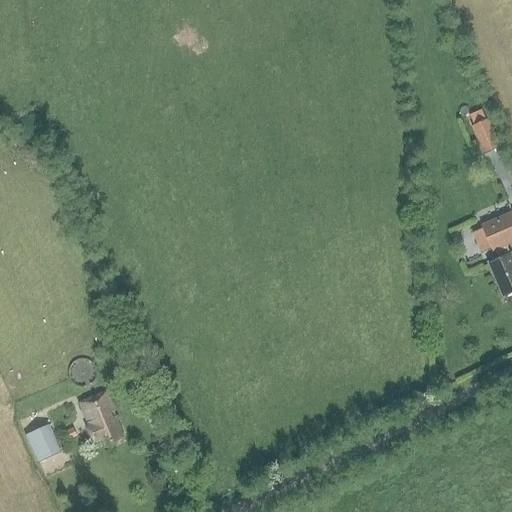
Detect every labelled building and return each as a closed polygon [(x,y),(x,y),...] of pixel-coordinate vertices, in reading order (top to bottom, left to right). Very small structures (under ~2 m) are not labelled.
[(471,127),(483,155),(500,147),(488,119),(471,127)] [(503,297),(511,293),(511,257),(510,254),(509,254),(505,244),(511,241),(511,214),(483,227),(493,249),(494,249),(498,259),(488,263),(503,297)] [(112,421),(117,419),(107,392),(80,403),(90,426),(86,428),(92,443),(102,439),(105,445),(119,439),(112,421)] [(25,435),(37,464),(61,453),(49,424),(25,435)] [(76,436),(73,429),(63,433),(66,441),(76,436)]
